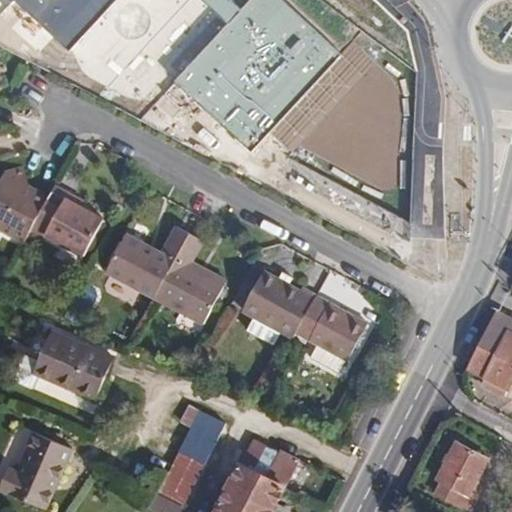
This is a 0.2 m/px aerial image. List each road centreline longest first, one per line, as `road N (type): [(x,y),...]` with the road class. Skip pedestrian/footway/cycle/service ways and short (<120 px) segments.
road 1 (residential): [(59,109),(462,310)]
road 2 (secondary): [(505,89),(494,214),(462,310)]
road 3 (secondary): [(426,385),(359,511)]
road 4 (secondary): [(458,0),(450,17),(456,57),(468,73),(505,89)]
